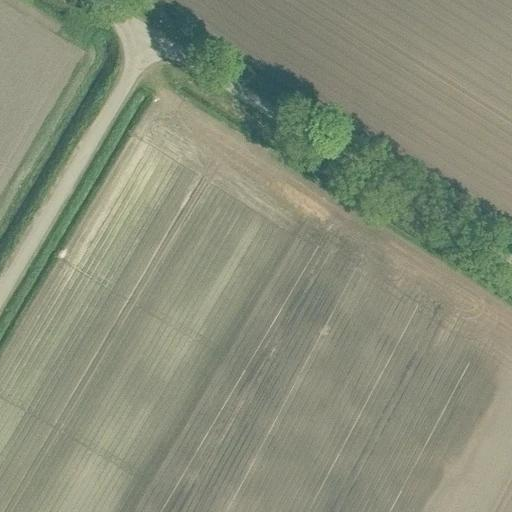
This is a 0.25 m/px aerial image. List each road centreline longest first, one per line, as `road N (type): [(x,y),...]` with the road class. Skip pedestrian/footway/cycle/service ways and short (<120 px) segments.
road 1 (unclassified): [(150,36),(511,262)]
road 2 (unclassified): [(0,291),(150,36)]
